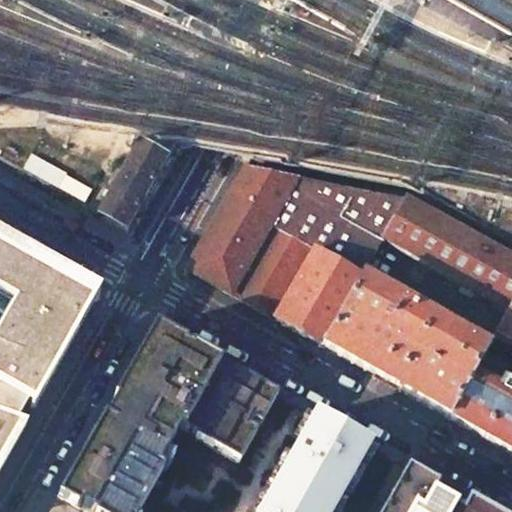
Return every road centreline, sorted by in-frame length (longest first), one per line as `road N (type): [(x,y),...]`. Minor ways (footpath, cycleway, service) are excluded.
road 1 (unclassified): [(139,286),(511,488)]
road 2 (residential): [(12,511),(139,286)]
road 3 (residential): [(207,169),(303,0)]
road 4 (unclassified): [(0,209),(139,286)]
road 5 (unclassified): [(139,286),(207,169)]
